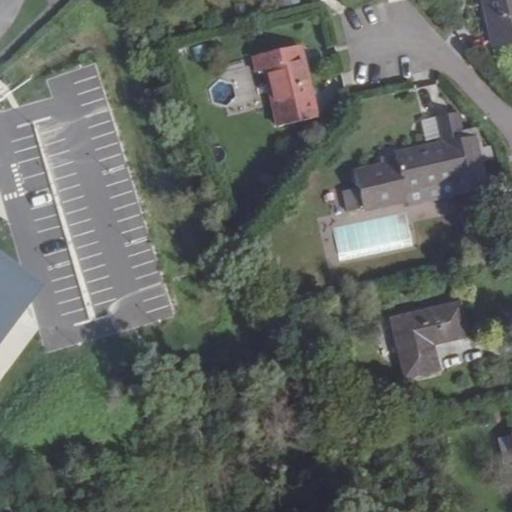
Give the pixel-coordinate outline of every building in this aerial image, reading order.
[(511,0),(482,0),(493,47),(511,42),(511,0)] [(277,128),(315,119),(298,47),(252,57),(256,74),(264,72),(277,128)] [(437,137),(434,138),(435,146),(438,146),(438,149),(475,141),(484,179),(496,176),(489,148),(482,150),(476,128),(462,132),(457,113),(433,119),(437,137)] [(455,192),(486,185),(484,179),(475,141),(438,149),(438,146),(435,146),(393,156),(394,163),(354,172),(357,189),(341,192),(345,212),(362,209),(363,211),(407,201),(407,205),(455,195),(455,192)] [(152,233),(130,239),(137,263),(159,257),(152,233)] [(0,363),(52,296),(0,257),(0,363)] [(465,336),(458,304),(391,319),(404,378),(436,370),(430,345),(465,336)]
